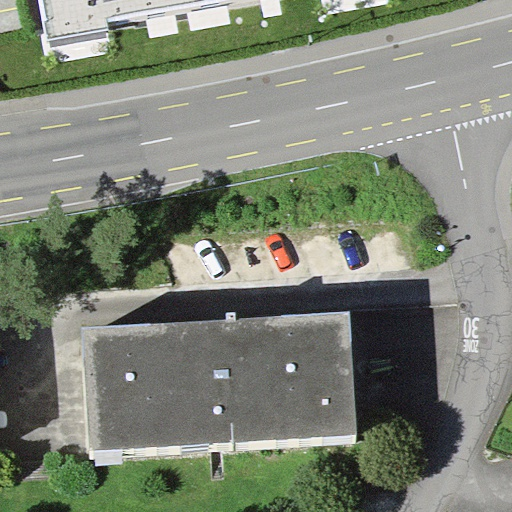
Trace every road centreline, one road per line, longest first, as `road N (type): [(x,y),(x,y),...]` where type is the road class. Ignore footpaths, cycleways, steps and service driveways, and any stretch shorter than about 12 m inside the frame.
road 1 (primary): [(441,82),(0,172)]
road 2 (residential): [(435,486),(486,356),(493,303),(441,82)]
